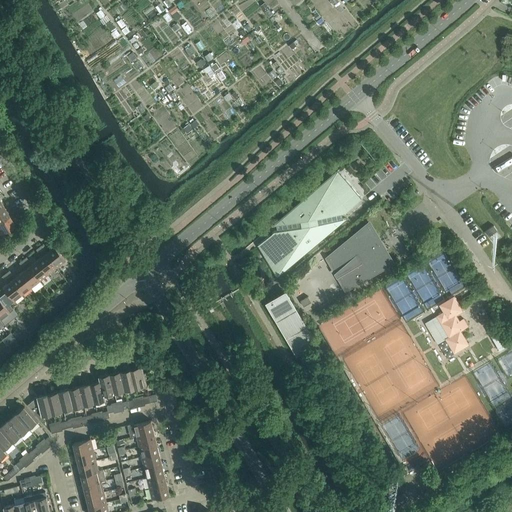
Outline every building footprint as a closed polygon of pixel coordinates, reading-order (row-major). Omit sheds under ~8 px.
[(338,171),(274,225),(277,224),(278,230),(274,231),(258,245),(277,276),(346,218),(342,219),(341,213),(345,212),(361,199),(338,171)] [(0,220),(9,215),(3,206),(0,207),(0,220)] [(9,215),(0,220),(0,233),(14,225),(9,215)] [(327,258),(336,272),(339,276),(338,276),(346,289),(391,263),(368,223),(327,258)] [(494,226),(487,232),(485,233),(492,243),(504,234),(500,229),(497,231),(494,226)] [(36,259),(47,274),(55,267),(44,253),(42,250),(39,246),(35,249),(40,256),(36,259)] [(44,253),(55,267),(64,260),(53,246),(44,253)] [(47,274),(36,259),(27,266),(39,280),(47,274)] [(19,273),(30,287),(39,280),(27,266),(19,273)] [(30,287),(19,273),(10,279),(22,294),(30,287)] [(1,286),(6,292),(2,295),(9,304),(22,294),(10,279),(1,286)] [(267,303),(297,355),(316,344),(286,292),(267,303)] [(0,318),(8,312),(9,312),(13,309),(9,304),(2,295),(0,296),(0,318)] [(300,301),(304,306),(311,302),(308,296),(300,301)] [(454,297),(440,305),(448,319),(441,323),(449,337),(446,339),(454,353),(468,344),(460,331),(463,329),(455,315),(462,311),(454,297)] [(487,329),(496,343),(500,350),(504,347),(492,326),(487,329)] [(16,329),(11,333),(15,337),(20,333),(16,329)] [(131,368),(136,387),(147,385),(142,365),(131,368)] [(120,371),(125,390),(136,387),(131,368),(120,371)] [(110,373),(115,393),(125,390),(120,371),(110,373)] [(101,381),(105,400),(106,400),(105,395),(115,393),(110,373),(99,376),(100,381),(101,381)] [(90,383),(95,402),(105,400),(101,381),(100,381),(90,383)] [(80,386),(84,405),(95,402),(90,383),(80,386)] [(69,388),(74,408),(84,405),(80,386),(69,388)] [(59,391),(63,410),(74,408),(69,388),(59,391)] [(48,394),(53,413),(63,410),(59,391),(48,394)] [(40,409),(34,413),(40,419),(43,418),(42,415),(53,413),(48,394),(37,396),(40,409)] [(34,413),(40,409),(37,396),(27,404),(34,413)] [(16,413),(29,428),(37,421),(25,406),(16,413)] [(29,428),(16,413),(8,420),(20,435),(29,428)] [(8,420),(0,426),(0,427),(12,442),(20,435),(8,420)] [(136,435),(154,431),(151,420),(134,424),(136,435)] [(57,432),(55,422),(49,423),(52,433),(57,432)] [(0,444),(4,449),(12,442),(0,427),(0,444)] [(154,431),(136,435),(139,446),(156,442),(154,431)] [(49,445),(54,441),(49,436),(45,439),(49,445)] [(76,454),(93,450),(91,439),(73,443),(76,454)] [(141,456),(159,452),(156,442),(139,446),(141,456)] [(33,450),(37,455),(41,452),(37,446),(33,450)] [(37,455),(33,450),(28,453),(33,459),(37,455)] [(79,465),(79,464),(96,460),(93,450),(76,454),(79,465)] [(159,452),(141,456),(144,467),(162,462),(159,452)] [(20,460),(16,464),(20,469),(25,466),(20,460)] [(96,460),(79,464),(79,465),(81,475),(98,471),(96,460)] [(147,477),(164,473),(162,462),(144,467),(147,477)] [(9,472),(12,476),(18,472),(14,467),(9,472)] [(98,471),(81,475),(84,486),(101,481),(98,471)] [(3,476),(7,480),(12,476),(9,472),(3,476)] [(164,473),(147,477),(149,488),(167,483),(164,473)] [(86,496),(104,492),(101,481),(84,486),(86,496)] [(167,483),(149,488),(152,499),(169,494),(167,483)] [(391,485),(386,488),(389,494),(395,491),(391,485)] [(34,495),(38,511),(50,511),(46,492),(34,495)] [(104,492),(86,496),(89,506),(106,502),(104,492)] [(404,493),(393,500),(397,507),(408,500),(404,493)] [(25,501),(27,511),(38,511),(34,495),(24,497),(25,501)] [(126,497),(120,499),(120,502),(124,501),(125,507),(129,506),(127,501),(126,497)] [(27,511),(25,501),(14,504),(16,511),(27,511)] [(108,511),(106,502),(89,506),(90,511),(108,511)]
